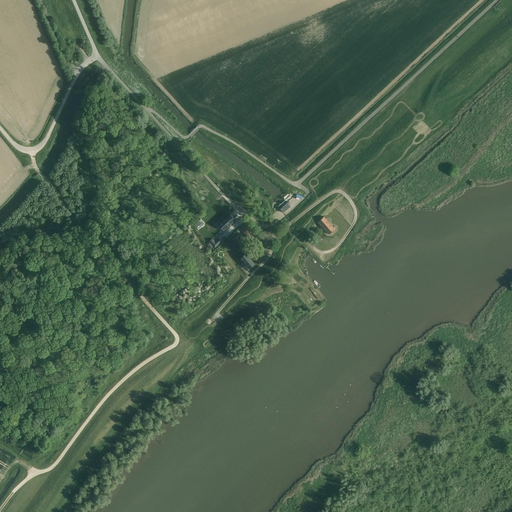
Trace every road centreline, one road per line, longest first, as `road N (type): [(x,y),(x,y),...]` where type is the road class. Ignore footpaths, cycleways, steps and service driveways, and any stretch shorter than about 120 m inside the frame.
road 1 (track): [(23,511),(100,403),(177,338)]
road 2 (track): [(146,302),(40,174),(32,153)]
road 3 (unclassified): [(0,129),(18,150),(38,150),(75,73),(96,54)]
road 4 (track): [(437,93),(340,192)]
road 5 (unclassified): [(178,146),(96,54)]
